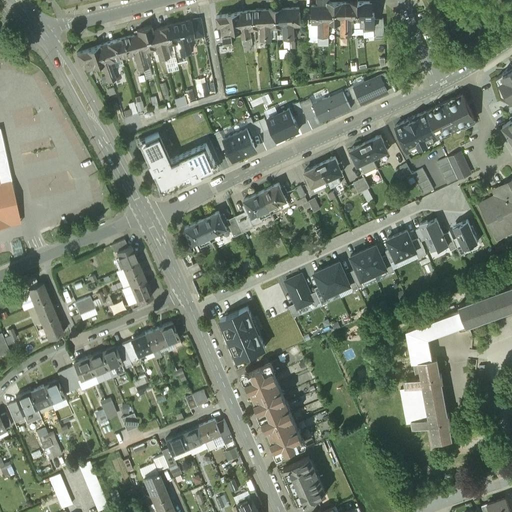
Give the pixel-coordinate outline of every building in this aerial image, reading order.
[(335,23),(335,2),(327,2),(327,5),(323,5),(323,35),(328,35),(328,28),(330,28),(330,23),(335,23)] [(346,2),(335,2),(335,23),(339,23),(339,27),(341,27),(341,34),(346,34),(346,2)] [(357,2),(346,2),(346,34),(351,34),(352,20),(358,20),(357,2)] [(374,2),(357,2),(358,20),(370,20),(370,22),(373,22),(373,20),(374,20),(374,2)] [(323,5),(311,5),(311,23),(318,23),(318,35),(318,36),(323,35),(323,5)] [(299,7),(287,8),(289,38),(294,38),(294,26),(300,26),(299,7)] [(287,8),(276,9),(277,27),(282,26),(282,31),(281,31),(281,34),(284,34),(284,38),(289,38),(287,8)] [(264,9),(253,10),(254,28),(258,28),(258,32),(260,32),(261,40),(266,40),(264,9)] [(276,9),(264,9),(266,40),(271,39),(271,31),(272,31),(272,27),(277,27),(276,9)] [(253,10),(240,12),(243,30),(241,30),(242,38),(246,37),(251,36),(250,28),(254,28),(253,10)] [(240,12),(216,16),(218,25),(221,25),(223,33),(241,30),(243,30),(240,12)] [(201,18),(190,20),(194,37),(204,35),(201,18)] [(383,19),(375,19),(375,36),(384,36),(383,19)] [(190,20),(178,23),(185,52),(190,51),(187,39),(194,37),(190,20)] [(178,23),(167,26),(172,43),(176,41),(177,46),(179,45),(180,53),(185,52),(178,23)] [(156,29),(152,30),(151,26),(144,28),(149,49),(155,47),(156,52),(157,51),(159,59),(160,59),(164,58),(156,29)] [(167,26),(156,29),(164,58),(169,56),(167,49),(169,48),(168,44),(172,43),(167,26)] [(144,28),(136,30),(137,34),(134,34),(141,63),(142,64),(143,68),(148,67),(144,55),(146,55),(145,50),(149,49),(144,28)] [(134,34),(113,40),(116,48),(118,48),(120,57),(133,53),(136,64),(141,63),(134,34)] [(246,37),(242,38),(243,45),(252,44),(251,39),(246,40),(246,37)] [(113,40),(99,45),(105,62),(101,63),(101,64),(106,76),(114,74),(113,70),(110,60),(120,57),(118,48),(116,48),(113,40)] [(99,45),(76,53),(80,63),(83,62),(86,69),(101,64),(101,63),(105,62),(99,45)] [(511,65),(502,73),(502,74),(495,78),(500,84),(499,85),(508,100),(509,99),(511,103),(511,117),(511,119),(502,126),(511,140),(511,65)] [(114,74),(106,76),(107,82),(119,78),(117,69),(113,70),(114,74)] [(380,75),(384,86),(390,84),(385,73),(380,75)] [(354,87),(358,96),(362,103),(387,91),(384,86),(380,75),(354,87)] [(348,87),(353,98),(358,96),(354,87),(353,85),(348,87)] [(317,114),(321,121),(350,108),(342,90),(313,103),(317,114)] [(462,94),(426,111),(438,136),(474,119),(462,94)] [(307,118),(317,114),(313,103),(310,98),(300,102),(304,111),(307,118)] [(299,114),(304,111),(300,102),(299,101),(294,103),(299,114)] [(136,112),(133,102),(128,104),(131,114),(136,112)] [(298,129),(288,106),(277,110),(287,133),(298,129)] [(287,133),(277,110),(266,115),(276,138),(287,133)] [(419,113),(402,122),(395,125),(407,151),(412,148),(413,145),(417,143),(418,146),(428,142),(426,138),(430,137),(434,138),(438,136),(426,111),(420,114),(419,113)] [(253,135),(258,133),(253,121),(250,116),(245,119),(253,135)] [(253,121),(258,133),(269,128),(264,116),(253,121)] [(247,127),(235,132),(245,153),(256,148),(247,127)] [(0,226),(10,224),(12,223),(10,214),(14,213),(17,208),(0,129),(0,226)] [(222,149),(227,146),(223,137),(220,130),(214,132),(222,149)] [(157,132),(137,141),(160,192),(217,166),(206,143),(170,159),(157,132)] [(245,153),(235,132),(223,137),(227,146),(233,159),(245,153)] [(375,137),(365,141),(372,157),(388,150),(386,146),(388,145),(389,145),(389,144),(387,140),(386,140),(384,141),(381,134),(379,135),(376,135),(375,137)] [(365,141),(356,146),(353,146),(352,148),(350,149),(353,156),(351,157),(350,157),(351,157),(352,161),(352,162),(353,162),(353,161),(355,160),(357,164),(372,157),(365,141)] [(461,151),(448,156),(458,177),(471,171),(461,151)] [(329,158),(310,167),(308,167),(306,169),(304,170),(307,177),(305,178),(305,179),(307,182),(307,183),(308,183),(307,183),(310,182),(311,185),(342,171),(341,167),(343,166),(344,166),(343,165),(341,162),(342,162),(341,161),(341,162),(339,163),(335,156),(333,156),(331,156),(329,158)] [(448,156),(437,161),(447,183),(458,177),(448,156)] [(408,174),(411,180),(414,178),(423,194),(434,188),(422,167),(412,172),(414,178),(406,162),(399,166),(405,176),(408,174)] [(364,176),(359,179),(364,189),(369,186),(364,176)] [(364,189),(359,179),(353,181),(358,191),(364,189)] [(511,180),(499,187),(500,188),(495,191),(496,194),(478,203),(486,218),(488,216),(490,219),(487,220),(492,230),(497,227),(501,235),(511,229),(511,180)] [(279,182),(261,190),(272,212),(282,207),(280,202),(287,198),(284,193),(287,191),(284,185),(281,186),(279,182)] [(301,184),(295,187),(301,197),(306,194),(301,184)] [(338,187),(328,192),(331,198),(342,193),(338,187)] [(261,190),(244,198),(246,203),(243,204),(246,211),(249,209),(252,215),(259,212),(261,217),(272,212),(261,190)] [(315,196),(309,199),(314,210),(320,207),(315,196)] [(252,215),(249,209),(246,211),(236,215),(243,231),(254,226),(253,225),(249,216),(252,215)] [(219,210),(201,218),(211,240),(222,235),(220,230),(227,227),(224,221),(227,219),(224,213),(221,215),(219,210)] [(249,216),(253,225),(263,220),(261,217),(259,212),(252,215),(249,216)] [(236,215),(227,219),(234,235),(243,231),(236,215)] [(420,223),(421,226),(426,237),(432,249),(439,246),(439,247),(448,243),(444,233),(437,217),(428,221),(427,219),(420,223)] [(201,218),(184,227),(186,231),(183,233),(186,239),(189,237),(192,243),(198,240),(201,245),(211,240),(201,218)] [(453,224),(459,235),(463,246),(478,240),(475,233),(476,232),(472,224),(471,224),(468,218),(461,221),(461,220),(453,224)] [(419,236),(421,240),(426,237),(421,226),(416,229),(419,236)] [(407,229),(387,238),(391,247),(396,258),(416,249),(412,240),(407,229)] [(449,230),(444,233),(448,243),(451,248),(456,246),(453,238),(449,230)] [(459,235),(453,238),(456,246),(460,254),(466,252),(463,246),(459,235)] [(419,236),(412,240),(416,249),(419,256),(427,252),(421,240),(419,236)] [(127,237),(113,243),(116,251),(131,245),(127,237)] [(364,248),(374,272),(387,266),(382,256),(376,243),(364,248)] [(188,245),(181,248),(179,249),(182,256),(183,256),(189,253),(192,251),(189,245),(189,244),(188,244),(188,245)] [(131,245),(116,251),(123,267),(138,261),(131,245)] [(387,253),(390,260),(396,258),(391,247),(386,249),(387,253)] [(374,272),(364,248),(350,254),(356,268),(361,278),(374,272)] [(193,263),(189,253),(183,256),(187,266),(193,263)] [(382,256),(387,266),(389,271),(394,269),(390,260),(387,253),(382,256)] [(327,265),(338,289),(351,283),(346,272),(340,259),(327,265)] [(138,261),(123,267),(130,284),(145,278),(138,261)] [(338,289),(327,265),(314,271),(320,284),(325,295),(338,289)] [(364,284),(361,278),(356,268),(351,270),(346,272),(351,283),(353,288),(359,286),(364,284)] [(302,273),(285,280),(295,302),(297,307),(314,300),(311,292),(302,273)] [(35,276),(21,282),(24,290),(28,288),(38,283),(35,276)] [(130,284),(123,286),(130,303),(147,296),(152,294),(145,278),(130,284)] [(38,283),(28,288),(24,290),(17,293),(24,309),(35,305),(49,299),(42,282),(38,283)] [(327,300),(325,295),(320,284),(315,286),(316,290),(321,301),(322,303),(327,300)] [(511,284),(459,304),(461,309),(460,310),(465,323),(465,325),(511,306),(511,284)] [(316,290),(311,292),(314,300),(315,303),(321,301),(316,290)] [(90,295),(75,301),(80,313),(95,307),(90,295)] [(147,296),(130,303),(134,311),(150,303),(147,296)] [(124,298),(111,304),(115,312),(127,306),(124,298)] [(49,299),(35,305),(42,321),(56,315),(49,299)] [(300,313),(297,307),(295,302),(289,305),(294,316),(300,313)] [(238,357),(264,346),(247,304),(221,315),(238,357)] [(460,310),(425,323),(427,331),(421,332),(425,359),(431,358),(428,337),(465,323),(460,310)] [(56,315),(42,321),(49,337),(63,331),(56,315)] [(172,320),(158,326),(165,342),(179,336),(172,320)] [(425,323),(406,330),(411,361),(413,361),(416,378),(403,380),(404,387),(399,388),(406,422),(411,421),(413,427),(431,424),(434,441),(451,438),(448,421),(450,421),(448,413),(447,413),(441,382),(442,381),(441,373),(439,374),(436,357),(431,358),(425,359),(421,332),(427,331),(425,323)] [(158,326),(144,332),(152,348),(165,342),(158,326)] [(0,332),(0,331),(0,354),(9,350),(6,344),(0,332)] [(3,337),(6,344),(14,341),(13,339),(16,337),(14,332),(10,334),(3,337)] [(144,332),(131,338),(131,339),(138,354),(145,350),(146,351),(152,349),(152,348),(144,332)] [(131,339),(122,343),(130,361),(137,359),(135,356),(138,355),(138,354),(131,339)] [(122,343),(115,345),(122,361),(124,367),(132,364),(130,361),(122,343)] [(115,345),(115,344),(100,350),(107,367),(122,361),(115,345)] [(100,350),(87,356),(94,373),(107,367),(100,350)] [(87,356),(73,362),(74,364),(80,378),(94,373),(87,356)] [(74,364),(66,368),(72,382),(80,378),(74,364)] [(270,364),(244,375),(261,414),(287,403),(270,364)] [(181,367),(176,369),(178,373),(180,380),(185,378),(181,367)] [(72,382),(66,368),(57,371),(66,391),(75,387),(72,382)] [(118,384),(131,381),(129,373),(116,376),(118,384)] [(144,377),(139,379),(142,388),(147,386),(144,377)] [(57,378),(43,384),(50,401),(64,395),(57,378)] [(139,379),(134,381),(137,390),(142,388),(139,379)] [(43,384),(30,390),(37,406),(50,401),(43,384)] [(203,388),(192,393),(196,403),(207,398),(203,388)] [(37,406),(30,390),(16,396),(17,400),(22,412),(37,406)] [(192,393),(184,396),(189,406),(196,403),(192,393)] [(22,412),(17,400),(7,404),(14,421),(24,417),(22,412)] [(132,400),(122,402),(125,412),(134,410),(132,400)] [(50,401),(37,406),(39,412),(53,407),(50,401)] [(304,442),(287,403),(261,414),(278,453),(304,442)] [(37,406),(22,412),(24,417),(26,422),(41,416),(39,412),(37,406)] [(5,412),(0,414),(0,417),(5,427),(11,424),(5,412)] [(134,412),(121,418),(126,431),(139,425),(134,412)] [(215,417),(198,424),(204,439),(208,449),(217,445),(212,435),(221,432),(215,417)] [(198,424),(182,431),(188,446),(204,439),(198,424)] [(182,431),(165,438),(169,446),(171,452),(172,452),(188,446),(182,431)] [(57,442),(44,447),(49,459),(62,453),(57,442)] [(229,458),(240,455),(237,444),(225,447),(229,458)] [(143,445),(133,449),(135,453),(145,449),(143,445)] [(177,463),(172,452),(171,452),(169,446),(161,450),(168,466),(177,463)] [(316,470),(310,456),(297,461),(284,467),(289,479),(288,480),(294,493),(295,493),(300,505),(317,497),(326,493),(318,475),(315,471),(316,470)] [(108,506),(89,461),(80,465),(99,510),(108,506)] [(171,505),(157,472),(143,478),(157,511),(171,505)] [(58,474),(49,478),(57,498),(67,493),(58,474)] [(238,488),(233,478),(229,480),(233,490),(238,488)] [(262,504),(255,488),(249,491),(252,497),(256,507),(262,504)] [(67,493),(57,498),(62,508),(71,504),(67,493)] [(252,497),(237,503),(240,511),(258,511),(256,507),(252,497)] [(511,511),(506,497),(489,503),(481,505),(483,511),(511,511)]
